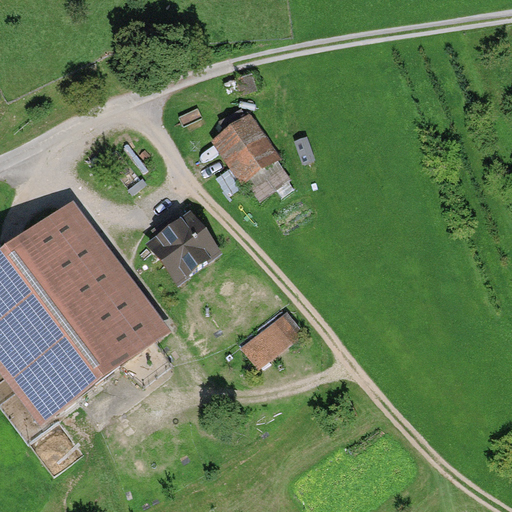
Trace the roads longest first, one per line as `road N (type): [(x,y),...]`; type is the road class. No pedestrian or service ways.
road 1 (track): [(504,511),(449,475),(132,108)]
road 2 (track): [(0,169),(249,62),(511,25)]
road 3 (track): [(103,511),(152,476),(170,451),(201,395),(205,369),(195,340),(55,140)]
road 4 (track): [(191,413),(277,400),(356,370)]
